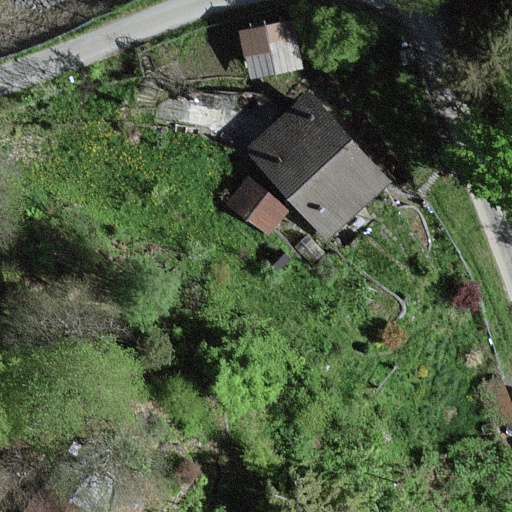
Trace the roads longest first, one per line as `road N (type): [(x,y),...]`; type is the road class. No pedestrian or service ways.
road 1 (residential): [(511,266),(480,199),(437,56),(402,0)]
road 2 (residential): [(201,0),(0,80)]
